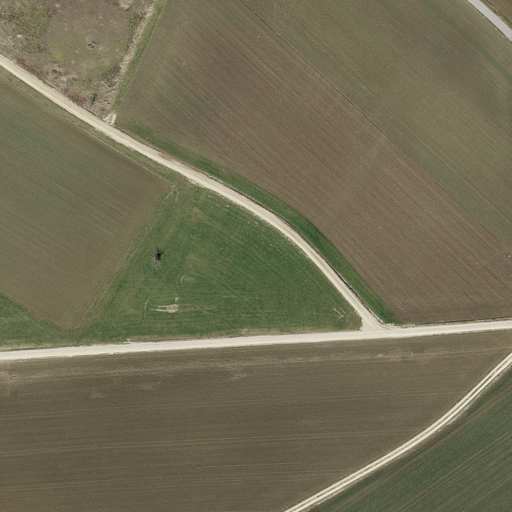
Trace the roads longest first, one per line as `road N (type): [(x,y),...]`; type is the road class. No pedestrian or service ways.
road 1 (track): [(0,356),(511,323)]
road 2 (track): [(0,58),(107,129),(254,206),(302,242),(386,332)]
road 3 (track): [(292,511),(432,430),(511,357)]
road 4 (track): [(107,129),(164,0)]
